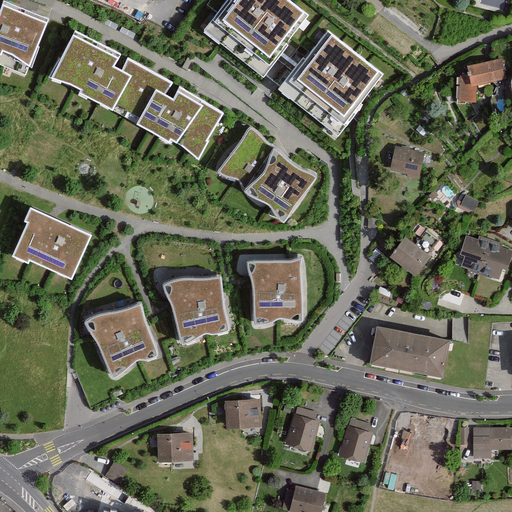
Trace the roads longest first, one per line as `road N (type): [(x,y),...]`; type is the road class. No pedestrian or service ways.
road 1 (residential): [(297,369),(244,371),(0,471)]
road 2 (residential): [(297,369),(366,270),(365,159)]
road 3 (residential): [(511,406),(422,399),(297,369)]
